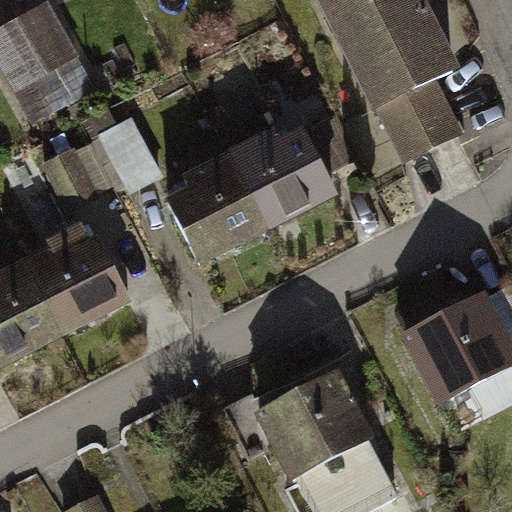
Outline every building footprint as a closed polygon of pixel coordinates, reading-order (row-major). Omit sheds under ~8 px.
[(447,0),(349,0),(427,162),(508,124),(447,0)] [(55,9),(0,38),(0,49),(28,101),(88,69),(55,9)] [(390,182),(342,98),(252,150),(300,233),(390,182)] [(298,236),(250,153),(169,200),(218,283),(298,236)] [(173,307),(130,226),(48,269),(91,350),(173,307)] [(85,352),(45,274),(0,296),(0,373),(9,391),(85,352)] [(511,282),(496,291),(511,320),(511,282)] [(466,317),(377,362),(414,435),(503,389),(466,317)] [(333,392),(256,432),(294,505),(372,465),(333,392)] [(72,510),(72,511),(118,511),(112,495),(72,510)]
